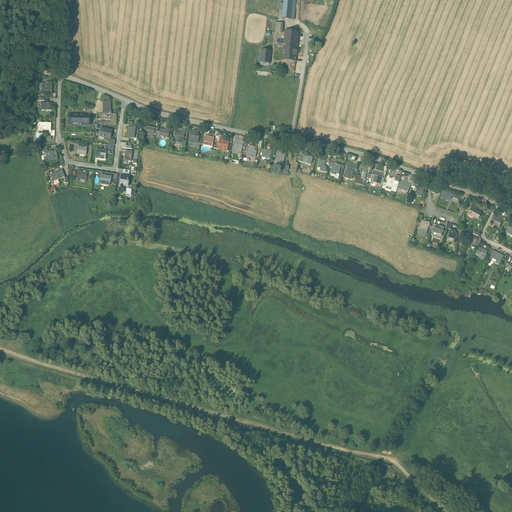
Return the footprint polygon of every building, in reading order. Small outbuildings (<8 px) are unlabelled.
[(296,1),(290,0),(284,0),(283,11),(282,19),(294,20),(296,1)] [(299,32),(285,31),(284,42),(283,47),(283,49),(297,51),(299,32)] [(297,51),(283,49),(282,61),(296,62),(297,51)] [(271,51),(262,50),(260,63),(261,63),(261,62),(269,63),(269,64),(271,51)] [(51,84),(41,84),(41,91),(40,91),(40,95),(44,95),(44,91),(51,91),(51,84)] [(90,115),(68,114),(68,126),(90,126),(90,115)] [(111,114),(97,114),(97,125),(116,125),(117,114),(111,114)] [(155,128),(146,126),(145,133),(150,134),(150,133),(154,133),(154,135),(155,128)] [(135,129),(128,128),(127,136),(130,137),(130,138),(134,139),(135,129)] [(173,142),(183,143),(185,129),(181,128),(180,133),(175,132),(173,142)] [(111,131),(102,129),(101,137),(103,137),(110,139),(111,131)] [(170,131),(161,129),(160,133),(159,136),(164,137),(165,135),(168,136),(168,138),(170,131)] [(197,136),(190,135),(189,142),(198,144),(199,137),(197,136)] [(204,140),(203,145),(212,147),(214,140),(208,138),(207,138),(207,141),(204,140)] [(222,141),(222,144),(219,143),(218,148),(224,149),(224,147),(227,148),(227,149),(228,142),(222,141)] [(242,145),(234,144),(233,151),(238,151),(238,152),(239,152),(241,152),(242,145)] [(255,148),(249,146),(248,153),(253,154),(253,157),(255,158),(256,151),(254,151),(255,148)] [(86,148),(78,147),(77,154),(85,155),(86,148)] [(106,151),(97,149),(96,156),(97,156),(97,158),(105,160),(106,151)] [(269,150),(263,149),(262,156),(266,157),(270,158),(271,154),(269,154),(269,150)] [(132,152),(125,151),(124,161),(131,162),(132,152)] [(56,153),(52,153),(52,152),(45,153),(46,156),(47,162),(57,160),(56,153)] [(285,153),(277,152),(276,159),(275,162),(283,163),(284,160),(285,153)] [(313,158),(301,154),(300,159),(301,159),(300,162),(311,165),(313,158)] [(325,161),(320,159),(318,168),(326,170),(326,167),(324,167),(325,161)] [(341,166),(331,163),(329,167),(333,168),(332,171),(337,172),(336,174),(338,174),(339,173),(341,166)] [(355,166),(347,163),(346,167),(343,177),(351,180),(354,170),(355,166)] [(61,171),(52,174),(53,177),(53,178),(55,177),(56,180),(64,177),(62,171),(61,171)] [(84,172),(78,171),(77,179),(85,180),(87,173),(85,172),(84,172)] [(129,176),(123,176),(122,175),(120,187),(119,187),(120,187),(119,192),(123,192),(123,189),(123,186),(127,187),(129,177),(129,176)] [(381,178),(375,176),(373,183),(379,185),(381,178)] [(395,179),(388,177),(387,179),(388,179),(386,186),(392,188),(394,184),(395,179)] [(410,183),(401,180),(401,182),(399,182),(398,185),(397,189),(408,192),(410,185),(409,185),(410,183)] [(421,186),(418,185),(416,190),(415,192),(416,192),(415,195),(416,194),(422,196),(425,187),(421,186)] [(441,190),(433,187),(431,193),(440,196),(441,190)] [(481,214),(472,209),(468,216),(469,215),(477,220),(481,214)] [(499,217),(494,215),(494,216),(493,217),(493,218),(491,222),(490,223),(491,224),(490,224),(494,226),(499,228),(500,225),(501,224),(500,224),(502,220),(503,219),(504,218),(500,216),(499,217)] [(430,223),(422,221),(421,224),(420,228),(419,230),(424,231),(423,233),(426,234),(430,223)] [(444,228),(436,225),(435,229),(433,233),(436,234),(436,233),(442,234),(441,236),(442,233),(443,233),(443,232),(444,228)] [(456,231),(451,229),(448,238),(449,237),(454,238),(453,239),(455,240),(457,234),(455,233),(456,231)] [(478,239),(469,235),(468,238),(467,241),(475,245),(478,239)] [(488,251),(480,247),(477,252),(476,255),(478,256),(484,259),(488,251)] [(503,256),(496,252),(492,258),(492,260),(495,262),(495,263),(499,265),(503,256)]
